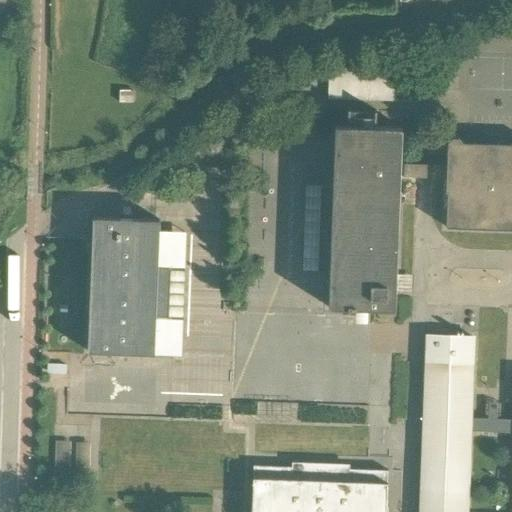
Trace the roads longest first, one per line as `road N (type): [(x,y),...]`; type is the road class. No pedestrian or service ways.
road 1 (unknown): [(287,138),(284,264),(302,320),(415,350)]
road 2 (residential): [(5,511),(15,231)]
